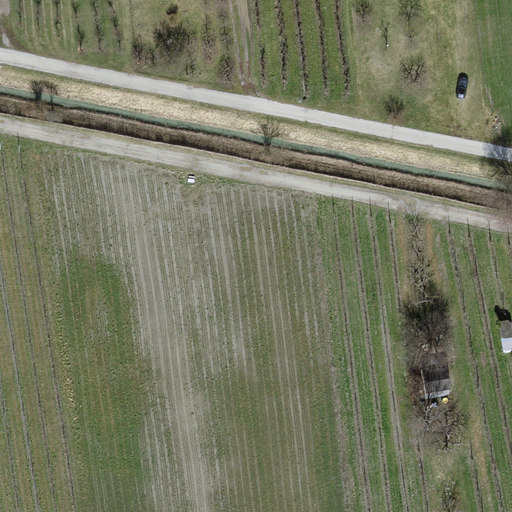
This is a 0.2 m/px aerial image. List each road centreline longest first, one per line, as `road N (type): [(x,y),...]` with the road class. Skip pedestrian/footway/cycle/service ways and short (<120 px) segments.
road 1 (track): [(511,225),(0,124)]
road 2 (track): [(511,157),(0,62)]
